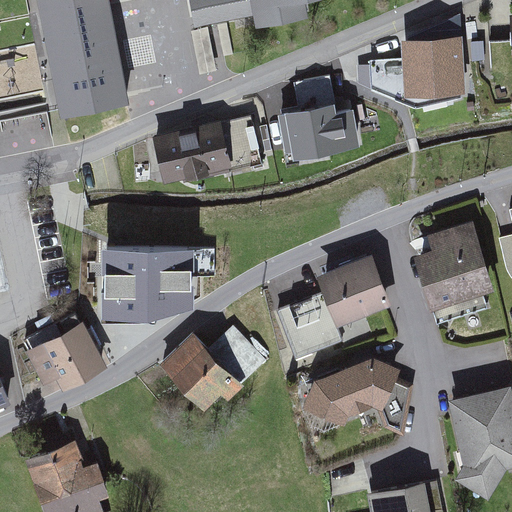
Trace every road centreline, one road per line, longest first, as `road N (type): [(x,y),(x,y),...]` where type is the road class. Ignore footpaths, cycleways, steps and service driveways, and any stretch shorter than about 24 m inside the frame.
road 1 (residential): [(0,174),(85,157),(445,0)]
road 2 (residential): [(384,219),(289,258),(116,375),(0,426)]
road 3 (residential): [(384,219),(436,372),(425,454),(344,480)]
road 4 (residential): [(0,327),(26,301),(0,174)]
road 5 (residential): [(511,177),(384,219)]
